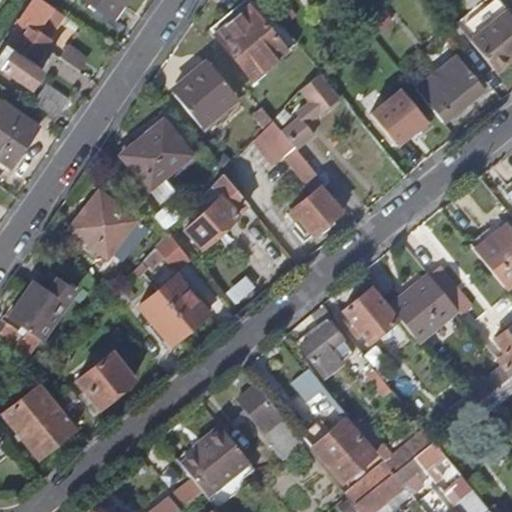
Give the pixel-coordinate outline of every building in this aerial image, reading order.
[(43,0),(28,0),(11,25),(17,30),(41,46),(63,14),(43,0)] [(126,0),(87,0),(109,14),(119,1),(123,4),(126,0)] [(298,44),(262,0),(257,0),(215,35),(253,81),(298,44)] [(511,14),(508,10),(471,40),(495,70),(511,56),(511,14)] [(46,49),(41,46),(17,30),(0,53),(0,67),(31,89),(42,71),(35,67),(46,49)] [(76,69),(83,58),(67,47),(59,58),(76,69)] [(416,89),(442,122),(481,89),(468,73),(466,73),(454,58),(416,89)] [(237,98),(207,62),(187,78),(190,82),(174,95),(202,128),(237,98)] [(319,70),(344,101),(354,93),(329,62),(319,70)] [(282,131),(297,150),(315,135),(306,123),(318,113),(320,114),(338,99),(318,75),(300,90),(310,103),(296,114),(299,117),(282,131)] [(43,84),(37,109),(62,114),(67,90),(43,84)] [(374,119),(399,149),(429,124),(405,94),(374,119)] [(38,126),(3,102),(0,106),(0,160),(10,167),(38,126)] [(264,128),(272,119),(262,108),(253,115),(264,128)] [(272,119),(264,128),(263,129),(253,140),(272,163),(283,154),(313,191),(320,186),(324,183),(297,150),(282,131),(272,119)] [(121,155),(160,202),(174,191),(163,177),(190,154),(162,121),(121,155)] [(222,173),(188,210),(197,218),(220,196),(237,213),(247,204),(222,173)] [(344,208),(336,198),(333,201),(320,186),(313,191),(291,210),(312,235),(344,208)] [(157,245),(168,233),(138,197),(126,211),(99,190),(70,228),(108,257),(112,252),(122,259),(143,233),(157,245)] [(220,196),(197,218),(185,231),(199,248),(237,213),(220,196)] [(474,250),(506,289),(511,284),(511,233),(505,225),(474,250)] [(168,233),(157,245),(138,266),(141,269),(147,264),(151,268),(163,257),(173,269),(188,257),(168,233)] [(456,308),(464,318),(475,309),(440,267),(429,275),(456,308)] [(456,308),(429,275),(428,274),(389,306),(416,340),(456,308)] [(157,290),(189,329),(208,313),(176,275),(157,290)] [(0,329),(0,333),(22,361),(38,338),(40,339),(74,290),(57,278),(47,291),(33,281),(0,329)] [(371,288),(343,310),(369,342),(397,319),(371,288)] [(189,329),(157,290),(139,305),(170,344),(189,329)] [(345,343),(328,323),(310,337),(307,333),(296,343),(327,381),(346,366),(334,352),(345,343)] [(503,367),(511,376),(511,375),(511,325),(493,341),(504,355),(498,360),(503,367)] [(75,381),(98,408),(132,379),(110,352),(75,381)] [(309,400),(326,387),(309,367),(292,380),(309,400)] [(511,376),(503,367),(464,397),(464,398),(472,408),(511,376)] [(511,377),(511,376),(472,408),(480,418),(511,391),(511,377)] [(37,385),(1,415),(37,458),(73,429),(37,385)] [(303,441),(282,416),(281,418),(255,386),(238,400),(274,444),(272,447),(281,458),(303,441)] [(472,408),(464,398),(448,411),(456,421),(472,408)] [(329,436),(314,449),(343,482),(375,454),(347,421),(329,436)] [(203,491),(208,496),(250,463),(218,423),(202,436),(206,441),(180,462),(187,471),(203,491)] [(302,436),(314,449),(329,436),(316,423),(302,436)] [(393,472),(432,440),(425,430),(385,462),(386,463),(393,472)] [(432,440),(393,472),(401,482),(440,450),(434,443),(432,440)] [(393,472),(386,463),(370,476),(377,485),(393,472)] [(185,505),(203,491),(187,471),(168,486),(174,493),(185,505)] [(347,495),(354,504),(377,485),(370,476),(347,495)] [(491,511),(471,488),(466,493),(473,502),(461,511),(491,511)] [(176,511),(185,505),(174,493),(150,511),(110,511),(96,505),(92,511),(176,511)]
